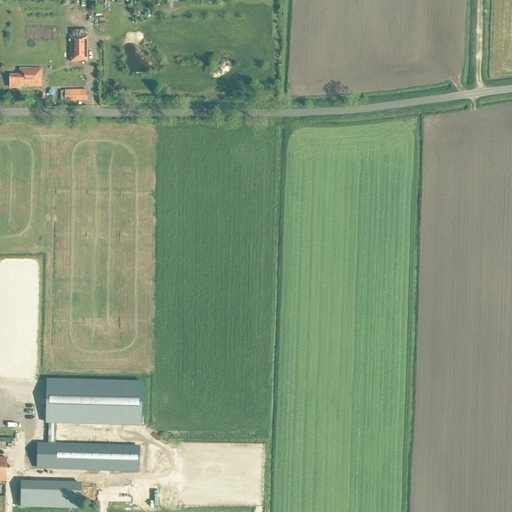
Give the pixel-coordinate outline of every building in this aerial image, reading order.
[(88,37),(70,38),(70,63),(88,63),(88,37)] [(10,76),(10,88),(20,89),(20,87),(41,87),(41,70),(20,69),(20,76),(10,76)] [(87,101),(87,91),(65,91),(65,102),(87,101)] [(45,425),(142,427),(143,382),(46,380),(45,425)] [(14,405),(14,430),(34,431),(34,405),(14,405)] [(25,443),(24,469),(98,471),(99,445),(25,443)] [(21,483),(20,505),(20,508),(81,510),(81,484),(21,483)]
